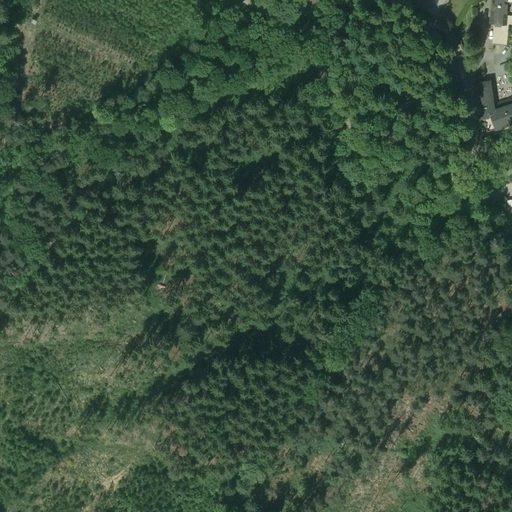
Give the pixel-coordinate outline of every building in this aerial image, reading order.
[(511,0),(492,0),(491,23),(495,24),(506,24),(507,16),(508,2),(511,1),(511,0)] [(495,24),(494,44),(507,45),(509,25),(506,24),(495,24)] [(491,82),(479,84),(484,119),(490,118),(490,117),(492,116),(491,113),(495,112),(491,82)] [(511,105),(495,112),(491,113),(492,116),(497,129),(511,123),(511,105)] [(484,119),(489,132),(497,129),(492,116),(490,117),(490,118),(484,119)]
